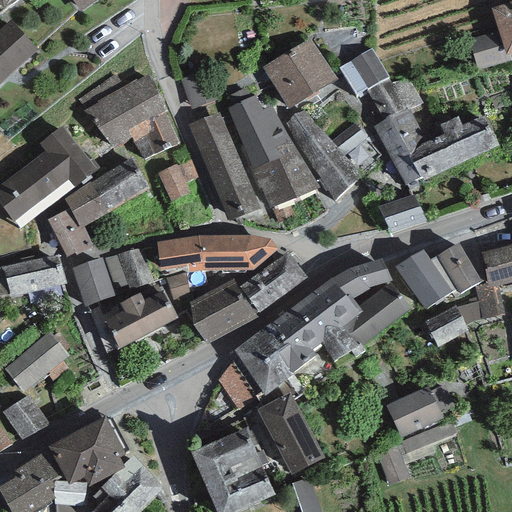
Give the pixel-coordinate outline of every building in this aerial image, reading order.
[(0,0),(0,7),(4,11),(17,0),(0,0)] [(72,0),(81,12),(97,0),(72,0)] [(511,1),(491,8),(499,32),(506,55),(509,54),(511,52),(511,1)] [(10,20),(0,29),(0,83),(37,50),(10,20)] [(511,60),(509,54),(506,55),(499,32),(469,41),(477,70),(511,60)] [(311,38),(262,67),(288,110),(337,80),(311,38)] [(372,48),(338,67),(356,95),(366,89),(389,77),(372,48)] [(207,70),(180,79),(190,110),(217,101),(207,70)] [(96,101),(124,86),(115,74),(78,99),(86,110),(97,103),(96,101)] [(131,137),(144,159),(179,143),(164,113),(167,111),(148,74),(137,81),(136,79),(124,86),(96,101),(97,103),(86,110),(83,111),(113,149),(131,137)] [(389,77),(366,89),(385,120),(405,110),(391,83),(389,77)] [(391,83),(405,110),(408,108),(423,103),(408,79),(391,83)] [(254,96),(227,108),(243,146),(240,147),(251,171),(280,157),(275,149),(291,141),(272,107),(263,110),(254,96)] [(385,120),(373,126),(404,186),(420,178),(408,151),(426,143),(408,108),(405,110),(385,120)] [(303,111),(285,123),(335,201),(361,176),(344,156),(331,141),(303,111)] [(219,113),(188,125),(228,221),(259,209),(219,113)] [(408,151),(420,178),(422,182),(499,145),(485,115),(462,126),(458,116),(440,125),(444,134),(426,143),(408,151)] [(354,123),(331,141),(344,156),(366,139),(354,123)] [(45,151),(0,184),(0,204),(19,229),(96,170),(62,127),(39,144),(45,151)] [(319,188),(291,141),(275,149),(280,157),(251,171),(258,190),(261,188),(269,210),(319,188)] [(89,181),(64,199),(70,208),(79,227),(82,225),(83,227),(149,190),(130,158),(90,183),(89,181)] [(414,195),(377,207),(391,233),(426,222),(414,195)] [(70,208),(47,220),(66,258),(75,253),(76,255),(93,247),(83,227),(82,225),(79,227),(70,208)] [(198,236),(156,242),(160,271),(187,266),(188,273),(205,271),(253,271),(278,249),(270,239),(250,235),(198,236)] [(458,242),(436,256),(457,289),(459,294),(482,280),(458,242)] [(511,243),(479,254),(488,282),(490,288),(498,286),(511,281),(511,243)] [(129,291),(153,282),(146,263),(145,264),(137,249),(117,255),(129,291)] [(423,249),(396,267),(424,310),(457,289),(436,256),(430,260),(423,249)] [(307,278),(287,251),(239,287),(259,313),(307,278)] [(66,284),(58,255),(1,267),(9,297),(66,284)] [(102,258),(71,268),(85,306),(115,296),(102,258)] [(349,269),(333,277),(351,300),(369,290),(368,288),(392,281),(380,258),(349,269)] [(1,267),(0,266),(0,299),(9,297),(1,267)] [(184,273),(165,279),(173,301),(191,294),(184,273)] [(351,300),(333,277),(295,306),(322,342),(334,362),(357,346),(343,327),(361,313),(357,308),(351,300)] [(257,317),(233,279),(183,306),(207,345),(257,317)] [(488,282),(475,286),(478,302),(482,319),(505,315),(498,286),(490,288),(488,282)] [(410,310),(390,283),(357,308),(361,313),(343,327),(357,346),(360,343),(362,346),(410,310)] [(140,293),(119,304),(124,312),(103,322),(117,350),(178,319),(163,290),(143,301),(140,293)] [(478,302),(455,308),(465,326),(473,322),(482,319),(478,302)] [(295,306),(265,327),(266,328),(282,350),(278,353),(292,374),(316,355),(312,350),(322,342),(295,306)] [(455,308),(454,306),(424,321),(437,347),(468,332),(465,326),(455,308)] [(266,328),(265,327),(233,351),(237,357),(264,397),(292,374),(278,353),(282,350),(266,328)] [(49,332),(3,369),(23,393),(68,356),(49,332)] [(264,397),(237,357),(218,381),(240,412),(264,397)] [(428,386),(386,406),(401,438),(443,418),(430,391),(428,386)] [(290,393),(257,410),(291,476),(324,458),(290,393)] [(28,395),(2,412),(22,440),(49,425),(28,395)] [(105,417),(49,446),(51,450),(64,476),(67,482),(69,486),(74,483),(83,478),(86,483),(88,487),(113,474),(124,468),(122,464),(119,459),(125,455),(105,417)] [(452,421),(400,442),(402,444),(405,454),(457,433),(452,421)] [(0,453),(11,446),(0,428),(0,453)] [(246,429),(190,453),(216,511),(234,511),(275,495),(246,429)] [(376,453),(388,485),(409,478),(404,465),(409,463),(405,454),(402,444),(376,453)] [(64,476),(51,450),(14,471),(17,478),(0,487),(0,492),(11,511),(32,511),(56,498),(54,481),(64,476)] [(138,511),(163,488),(132,456),(122,464),(124,468),(113,474),(91,496),(99,504),(91,511),(138,511)] [(320,511),(310,478),(292,484),(301,511),(320,511)] [(67,482),(54,481),(56,498),(54,505),(57,505),(76,506),(85,507),(86,483),(74,483),(69,486),(67,482)]
